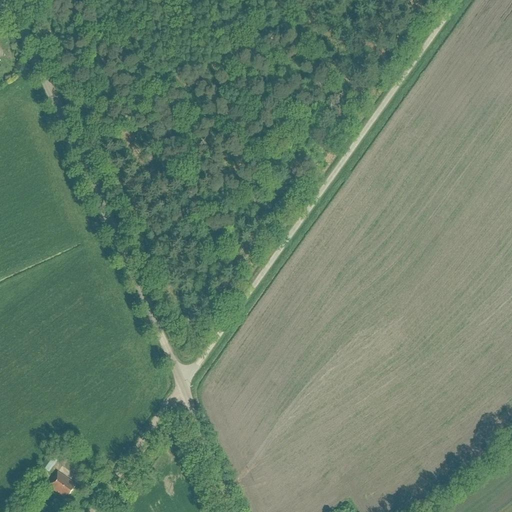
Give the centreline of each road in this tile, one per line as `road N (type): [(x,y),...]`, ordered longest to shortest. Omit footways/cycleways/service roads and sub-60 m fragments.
road 1 (unclassified): [(179,379),(456,0)]
road 2 (unclassified): [(179,379),(7,0)]
road 3 (track): [(91,511),(160,413),(184,392)]
road 4 (unclassified): [(236,511),(179,379)]
